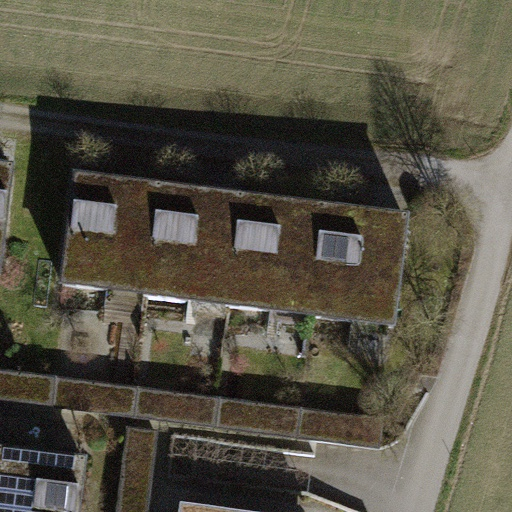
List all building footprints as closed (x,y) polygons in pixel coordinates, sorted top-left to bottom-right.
[(13,174),(0,171),(0,277),(13,174)] [(161,192),(78,182),(65,286),(147,296),(161,192)] [(243,203),(161,192),(147,296),(230,307),(243,203)] [(325,213),(243,203),(230,307),(311,318),(325,213)] [(408,224),(325,213),(311,318),(394,328),(408,224)] [(381,423),(0,373),(0,400),(378,450),(381,423)] [(131,432),(120,511),(147,511),(158,436),(131,432)] [(0,511),(80,511),(86,466),(2,456),(0,472),(0,511)]
